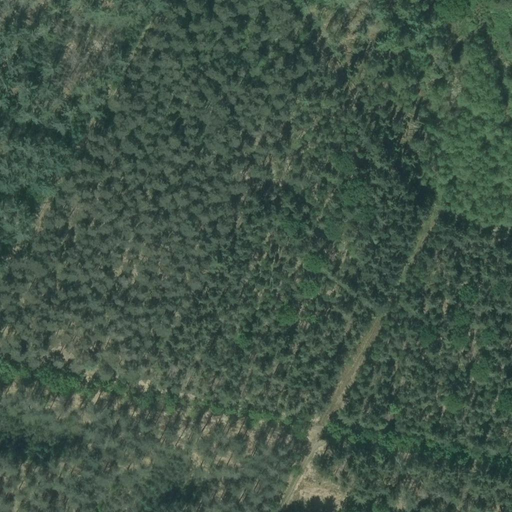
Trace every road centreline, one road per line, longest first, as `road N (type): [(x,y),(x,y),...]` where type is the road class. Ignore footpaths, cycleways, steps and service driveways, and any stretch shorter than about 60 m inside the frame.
road 1 (track): [(511,464),(0,366)]
road 2 (track): [(295,0),(439,210),(490,233),(511,227)]
road 3 (track): [(0,273),(161,0)]
